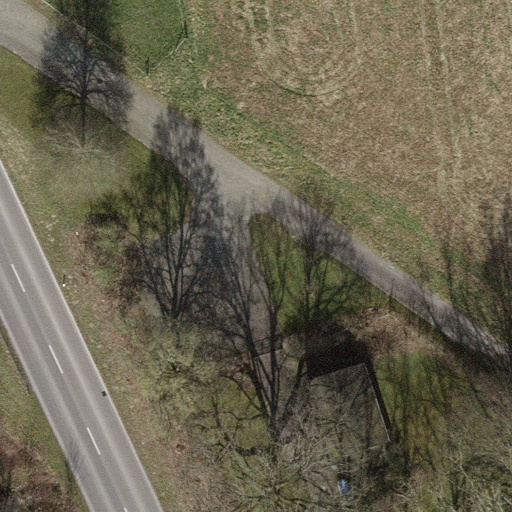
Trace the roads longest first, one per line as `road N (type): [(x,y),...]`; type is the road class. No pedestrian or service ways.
road 1 (track): [(0,34),(338,245),(511,367)]
road 2 (tertiary): [(0,233),(130,511)]
